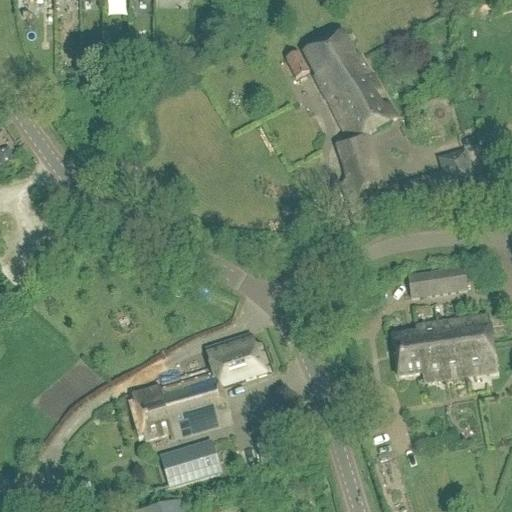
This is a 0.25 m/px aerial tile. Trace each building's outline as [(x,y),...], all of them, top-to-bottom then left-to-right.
[(317,79),(315,80),(350,145),(339,148),(350,182),(341,187),(353,219),(388,207),(366,140),(397,122),(358,57),(355,59),(343,36),(304,56),(317,79)] [(285,62),(295,82),(309,75),(299,55),(285,62)] [(254,108),(265,124),(280,113),(269,97),(254,108)] [(479,105),(459,116),(468,133),(488,122),(479,105)] [(464,156),(441,164),(451,198),(474,190),(464,156)] [(412,180),(428,174),(423,161),(407,168),(412,180)] [(405,194),(410,210),(431,203),(426,187),(405,194)] [(408,279),(411,303),(468,295),(465,271),(408,279)] [(417,337),(392,340),(398,381),(423,378),(424,387),(496,376),(488,320),(416,331),(417,337)] [(219,393),(246,385),(257,381),(272,376),(263,350),(255,352),(251,339),(206,354),(213,374),(219,393)] [(213,374),(132,400),(145,446),(170,438),(172,443),(231,426),(221,392),(219,393),(213,374)] [(285,436),(256,445),(264,468),(292,458),(285,436)] [(211,447),(175,457),(184,487),(220,476),(211,447)] [(88,486),(73,490),(79,508),(93,504),(88,486)]
